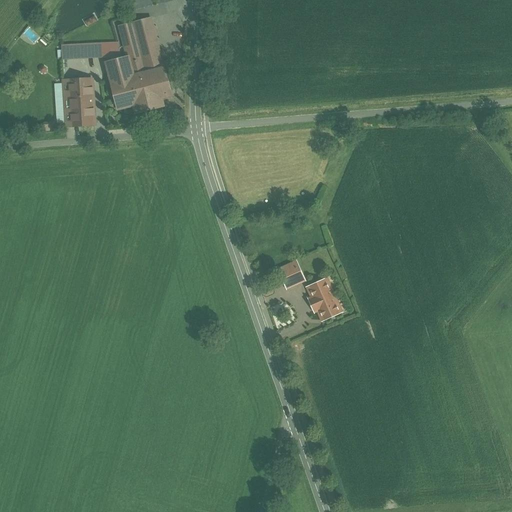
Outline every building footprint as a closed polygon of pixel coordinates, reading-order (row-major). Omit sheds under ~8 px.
[(168,84),(151,19),(120,27),(129,61),(109,67),(120,109),(135,105),(137,112),(163,105),(161,98),(171,95),(168,84)] [(118,44),(63,45),(63,58),(119,57),(118,44)] [(94,80),(64,81),(66,126),(96,125),(94,80)] [(287,288),(306,281),(298,261),(279,269),(287,288)] [(343,311),(329,278),(308,287),(312,297),(309,299),(315,313),(318,312),(322,320),(343,311)]
